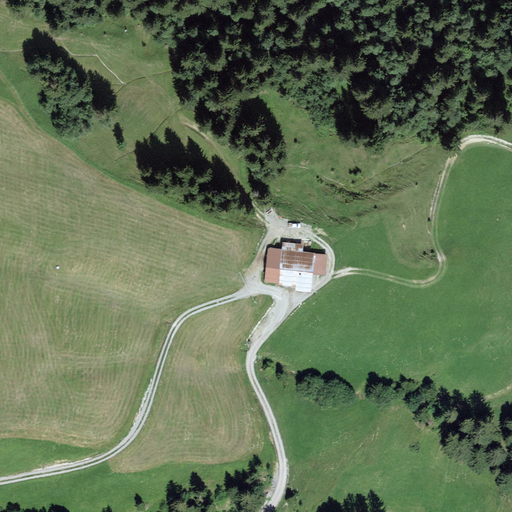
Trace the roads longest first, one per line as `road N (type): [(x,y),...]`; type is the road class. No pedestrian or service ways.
road 1 (track): [(0,479),(116,451),(144,418),(172,323),(216,298),(279,293),(288,303),(252,352),(284,452),(279,498),(266,511)]
road 2 (track): [(511,147),(472,139),(445,162),(433,207),(443,263),(431,281),(347,271),(288,303)]
